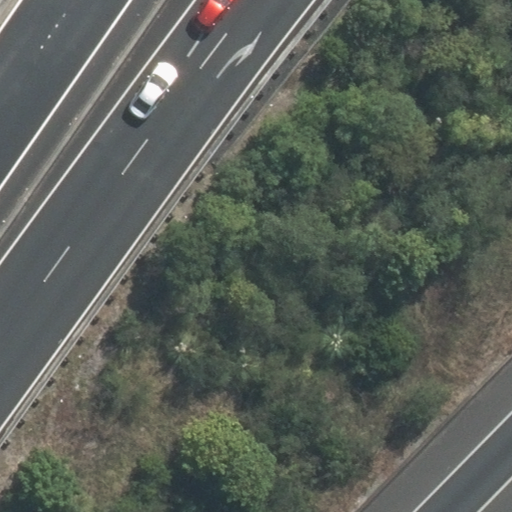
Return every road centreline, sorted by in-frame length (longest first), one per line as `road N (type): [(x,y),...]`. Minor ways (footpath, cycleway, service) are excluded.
road 1 (motorway): [(0,368),(275,0)]
road 2 (motorway): [(0,125),(87,0)]
